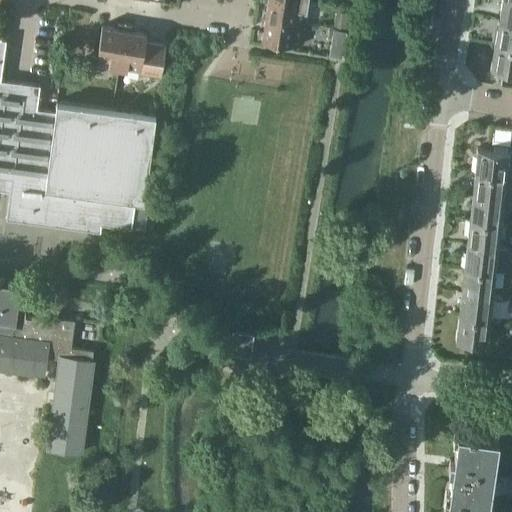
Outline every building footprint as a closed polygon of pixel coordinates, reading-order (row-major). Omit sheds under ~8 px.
[(308,1),(304,0),(263,0),(263,1),(268,2),(265,16),(304,22),(308,1)] [(511,0),(501,0),(498,19),(511,21),(511,0)] [(349,13),(336,11),(334,26),(346,28),(349,13)] [(304,22),(265,16),(263,31),(258,30),(257,38),(301,45),(304,22)] [(511,21),(498,19),(494,43),(511,45),(511,21)] [(96,64),(118,68),(125,25),(118,23),(117,28),(102,25),(96,64)] [(132,26),(125,25),(118,68),(140,72),(140,74),(159,78),(165,46),(145,42),(146,32),(131,30),(132,26)] [(0,183),(10,185),(6,218),(100,231),(101,223),(154,232),(156,203),(144,201),(155,115),(56,102),(55,111),(36,108),(40,85),(0,80),(6,39),(0,39),(1,30),(0,29),(0,183)] [(511,45),(494,43),(490,68),(511,71),(511,45)] [(477,147),(474,172),(506,175),(511,175),(511,150),(509,151),(510,143),(492,141),(491,149),(477,147)] [(474,172),(472,194),(504,198),(506,175),(474,172)] [(472,195),(469,219),(501,223),(504,198),(472,195)] [(469,219),(466,243),(498,246),(501,223),(469,219)] [(466,243),(463,266),(496,270),(505,271),(508,247),(466,243)] [(463,266),(461,291),(493,294),(496,270),(463,266)] [(0,325),(14,327),(19,289),(0,286),(0,325)] [(461,291),(458,314),(490,317),(493,294),(461,291)] [(0,368),(44,375),(46,357),(59,358),(47,448),(81,453),(93,360),(91,359),(92,350),(70,347),(74,320),(30,315),(30,311),(25,311),(23,328),(14,327),(0,325),(0,368)] [(490,317),(458,314),(455,339),(487,343),(490,317)] [(254,334),(233,330),(229,353),(250,357),(254,334)] [(452,469),(448,495),(489,501),(498,436),(457,431),(454,458),(450,458),(448,468),(452,469)] [(487,511),(489,501),(448,495),(446,511),(487,511)]
